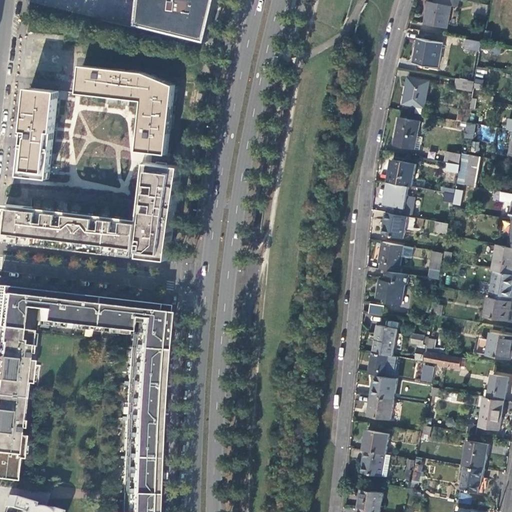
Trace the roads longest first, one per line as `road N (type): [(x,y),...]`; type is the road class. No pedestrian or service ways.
road 1 (residential): [(405,0),(364,188),(333,511)]
road 2 (primary): [(213,511),(235,221),(280,0)]
road 3 (primary): [(259,0),(229,137),(202,332)]
road 4 (primary): [(202,332),(193,511)]
road 5 (residential): [(0,262),(158,281)]
